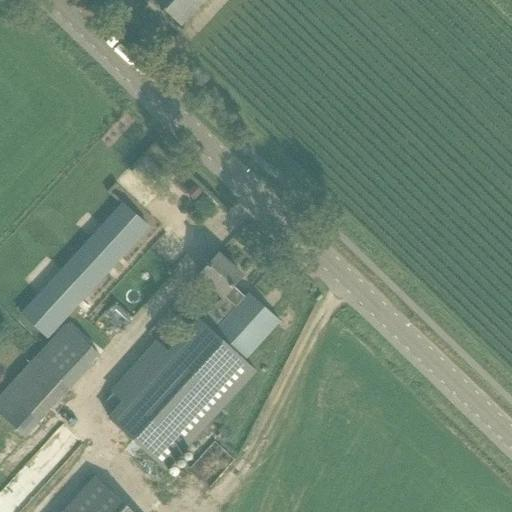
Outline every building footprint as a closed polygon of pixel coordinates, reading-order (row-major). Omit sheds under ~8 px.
[(152,0),(180,26),(205,0),(152,0)] [(122,205),(21,315),(47,339),(136,243),(145,252),(81,321),(108,346),(185,262),(122,205)] [(217,255),(199,276),(223,297),(200,322),(197,318),(167,351),(156,341),(109,392),(121,403),(107,418),(164,470),(254,371),(244,361),(279,322),(248,293),(244,298),(233,287),(241,277),(217,255)] [(0,394),(0,414),(25,438),(99,357),(65,324),(0,394)] [(131,511),(95,478),(63,511),(131,511)]
